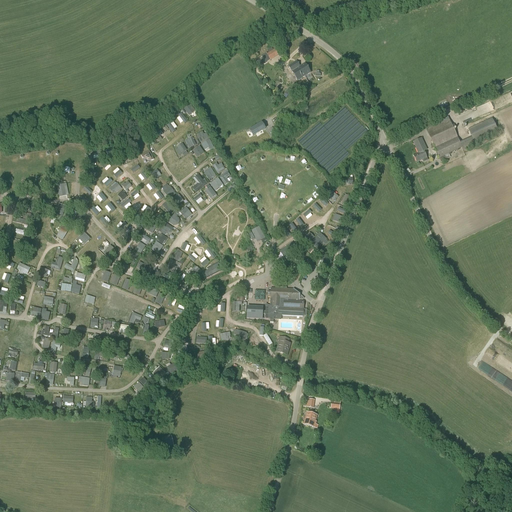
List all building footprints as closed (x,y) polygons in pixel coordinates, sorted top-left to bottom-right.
[(266,54),(262,56),(265,63),(270,60),(270,61),(271,60),(271,59),(278,55),(278,56),(279,55),(275,48),(274,48),(274,49),(267,53),(266,53),(266,54)] [(303,71),(300,67),(299,67),(296,62),(288,67),(297,81),(304,77),(301,72),(303,71)] [(304,64),(300,67),(303,71),(301,72),(304,77),(310,73),(304,64)] [(288,88),(283,96),(286,98),(288,97),(292,91),(288,88)] [(191,116),(197,111),(191,104),(185,109),(191,116)] [(178,132),(184,128),(178,119),(172,123),(178,132)] [(449,121),(427,131),(434,148),(441,162),(451,158),(449,154),(462,148),(463,151),(476,145),(475,142),(498,131),(492,119),(468,130),(472,138),(460,144),(449,121)] [(253,136),(265,129),(261,123),(249,130),(253,136)] [(163,134),(161,131),(150,138),(155,145),(162,140),(160,137),(163,134)] [(204,132),(197,135),(201,142),(211,138),(208,133),(205,134),(204,132)] [(186,140),(190,148),(197,145),(192,134),(188,136),(190,139),(186,140)] [(211,150),(215,148),(211,139),(202,143),(205,150),(210,148),(211,150)] [(413,143),(419,154),(423,151),(427,150),(421,139),(413,143)] [(178,147),(179,148),(177,150),(180,155),(188,150),(184,143),(178,147)] [(201,146),(194,151),(199,158),(206,152),(201,146)] [(141,156),(143,158),(151,161),(153,159),(149,151),(141,156)] [(423,151),(419,154),(414,156),(417,163),(426,158),(423,151)] [(172,165),(180,160),(175,152),(167,157),(172,165)] [(107,154),(108,163),(116,162),(114,153),(107,154)] [(191,154),(181,161),(185,165),(194,159),(191,154)] [(129,163),(133,172),(136,170),(137,171),(142,168),(137,159),(129,163)] [(177,173),(185,168),(181,162),(173,166),(177,173)] [(214,165),(218,173),(226,169),(223,163),(219,165),(218,163),(214,165)] [(212,167),(205,172),(210,179),(217,175),(212,167)] [(150,177),(143,169),(137,174),(144,182),(150,177)] [(158,169),(152,174),(157,180),(163,174),(158,169)] [(228,178),(232,176),(228,169),(223,172),(225,175),(221,177),(226,185),(230,182),(228,178)] [(124,172),(116,176),(120,183),(128,179),(124,172)] [(109,178),(106,180),(110,185),(116,180),(110,174),(107,176),(109,178)] [(194,188),(199,193),(208,184),(199,174),(195,179),(199,183),(194,188)] [(219,178),(211,184),(217,191),(225,185),(219,178)] [(143,185),(149,191),(155,185),(149,179),(143,185)] [(117,181),(112,185),(114,186),(111,189),(113,192),(116,190),(117,192),(123,188),(117,181)] [(129,181),(124,185),(129,191),(134,187),(129,181)] [(61,184),(61,196),(69,195),(68,183),(61,184)] [(172,186),(171,187),(169,185),(163,189),(171,199),(177,194),(172,186)] [(207,192),(213,199),(219,195),(212,187),(207,192)] [(157,188),(150,194),(157,204),(165,198),(157,188)] [(119,194),(125,200),(129,196),(123,190),(119,194)] [(137,201),(141,197),(135,190),(130,194),(137,201)] [(333,190),(329,194),(336,201),(340,196),(333,190)] [(101,202),(104,200),(105,202),(108,200),(104,193),(98,197),(101,202)] [(205,201),(203,197),(204,196),(202,193),(195,198),(200,205),(205,201)] [(175,198),(180,205),(185,201),(180,194),(175,198)] [(347,194),(344,204),(349,206),(353,196),(347,194)] [(85,196),(82,199),(88,204),(91,201),(85,196)] [(327,206),(330,204),(324,197),(321,200),(327,206)] [(131,198),(125,201),(128,205),(131,203),(133,207),(135,205),(131,198)] [(145,213),(150,207),(143,200),(138,206),(145,213)] [(311,207),(315,212),(322,206),(317,201),(311,207)] [(64,216),(68,206),(61,203),(57,213),(64,216)] [(111,213),(117,209),(111,203),(106,207),(111,213)] [(98,215),(103,211),(99,206),(94,210),(98,215)] [(136,206),(129,214),(132,217),(139,209),(136,206)] [(188,219),(194,214),(187,206),(182,212),(188,219)] [(340,206),(334,220),(341,223),(346,208),(340,206)] [(311,216),(313,215),(310,210),(304,214),(311,223),(314,221),(311,216)] [(183,219),(175,214),(170,222),(177,227),(183,219)] [(300,226),(307,222),(303,215),(296,220),(300,226)] [(108,217),(106,218),(105,217),(102,220),(107,226),(112,221),(108,217)] [(115,226),(120,230),(122,227),(125,230),(128,226),(120,219),(115,226)] [(162,232),(166,235),(168,232),(171,234),(175,228),(168,223),(162,232)] [(64,226),(58,237),(71,244),(77,233),(64,226)] [(261,226),(253,230),(259,242),(267,238),(261,226)] [(187,235),(195,243),(201,238),(193,230),(187,235)] [(331,231),(328,238),(335,240),(338,233),(331,231)] [(100,244),(107,237),(101,232),(94,240),(100,244)] [(321,251),(330,241),(322,233),(313,242),(321,251)] [(149,245),(152,239),(144,234),(141,240),(149,245)] [(161,234),(158,241),(165,244),(168,237),(161,234)] [(81,252),(85,256),(96,244),(91,240),(81,252)] [(104,252),(111,244),(106,240),(99,247),(104,252)] [(158,241),(152,249),(159,254),(165,246),(158,241)] [(185,241),(180,249),(186,253),(191,245),(185,241)] [(17,250),(14,249),(11,260),(18,263),(25,244),(20,242),(17,250)] [(141,254),(147,246),(141,242),(136,251),(141,254)] [(210,260),(213,257),(209,251),(210,251),(207,246),(203,249),(210,260)] [(173,259),(180,261),(183,252),(176,250),(173,259)] [(151,252),(148,258),(157,262),(160,256),(151,252)] [(99,255),(92,260),(97,267),(104,262),(99,255)] [(54,262),(52,268),(61,270),(65,258),(60,257),(58,263),(54,262)] [(198,274),(206,266),(200,261),(202,259),(201,258),(195,264),(200,268),(196,271),(198,274)] [(219,262),(208,268),(209,270),(203,273),(206,278),(223,270),(219,262)] [(19,270),(29,275),(32,268),(22,263),(19,270)] [(43,268),(41,276),(48,278),(50,270),(43,268)] [(77,279),(86,282),(88,275),(79,272),(77,279)] [(106,272),(103,280),(109,283),(112,275),(106,272)] [(130,291),(133,281),(126,279),(123,289),(130,291)] [(72,292),(81,294),(83,286),(78,285),(79,281),(75,281),(72,292)] [(62,290),(72,292),(73,285),(63,283),(62,290)] [(90,295),(96,297),(100,286),(93,284),(90,295)] [(56,297),(57,290),(48,288),(46,296),(56,297)] [(303,312),(303,302),(288,301),(288,300),(299,300),(299,295),(298,294),(293,290),(271,289),(270,298),(272,299),(272,306),(266,306),(265,313),(270,313),(270,311),(281,311),(303,312)] [(63,291),(62,297),(67,298),(66,302),(69,303),(71,293),(63,291)] [(43,307),(45,292),(42,292),(42,295),(34,294),(33,303),(38,304),(38,306),(43,307)] [(156,303),(163,305),(166,295),(160,293),(156,303)] [(95,304),(97,298),(88,295),(86,302),(95,304)] [(118,295),(115,304),(121,306),(124,298),(118,295)] [(54,306),(55,298),(46,296),(45,304),(54,306)] [(96,307),(106,308),(107,300),(97,298),(96,307)] [(0,312),(8,312),(8,302),(0,301),(0,309),(0,312)] [(241,305),(243,305),(243,302),(234,302),(234,312),(241,312),(241,305)] [(66,315),(68,305),(62,304),(59,314),(66,315)] [(143,319),(148,305),(145,304),(145,305),(142,304),(138,314),(134,312),(130,322),(135,324),(138,317),(143,319)] [(86,306),(85,313),(94,314),(94,307),(86,306)] [(246,319),(262,319),(263,315),(263,311),(263,307),(247,306),(246,319)] [(117,318),(120,309),(113,307),(111,316),(117,318)] [(151,313),(148,312),(147,316),(155,319),(157,316),(154,315),(155,312),(152,311),(151,313)] [(81,321),(84,323),(88,315),(82,312),(81,313),(80,313),(79,315),(83,317),(81,321)] [(128,318),(124,317),(125,312),(121,312),(119,321),(127,322),(128,318)] [(236,325),(243,325),(243,319),(246,319),(246,315),(236,315),(236,325)] [(6,325),(10,325),(10,322),(7,322),(7,320),(0,320),(0,329),(5,329),(6,325)] [(155,322),(156,328),(167,326),(166,320),(155,322)] [(105,330),(115,331),(116,322),(106,321),(105,330)] [(252,330),(263,332),(265,325),(253,323),(252,330)] [(29,336),(30,334),(25,333),(22,341),(31,343),(33,337),(29,336)] [(260,346),(263,337),(255,334),(253,344),(260,346)] [(171,337),(171,341),(167,340),(165,347),(173,349),(175,338),(171,337)] [(280,337),(279,340),(280,341),(277,348),(279,348),(278,352),(287,355),(289,347),(287,347),(289,343),(288,343),(289,340),(280,337)] [(50,350),(52,340),(46,338),(44,348),(50,350)] [(135,348),(138,349),(140,341),(133,339),(131,350),(135,351),(135,348)] [(12,344),(12,347),(21,349),(22,342),(15,340),(14,345),(12,344)] [(151,356),(152,348),(140,346),(139,350),(145,351),(145,355),(151,356)] [(18,358),(19,350),(10,350),(10,354),(13,354),(13,358),(18,358)] [(17,371),(19,362),(12,361),(10,369),(17,371)] [(25,372),(27,364),(21,362),(18,370),(25,372)] [(179,370),(176,363),(171,365),(171,363),(167,365),(171,374),(179,370)] [(114,376),(122,377),(123,367),(115,366),(114,376)] [(130,378),(132,373),(125,370),(123,375),(130,378)] [(30,378),(31,374),(18,372),(17,381),(22,382),(22,377),(30,378)] [(8,373),(7,381),(15,382),(16,374),(8,373)] [(54,383),(55,374),(47,374),(47,383),(54,383)] [(83,385),(91,386),(91,378),(80,377),(80,381),(83,382),(83,385)] [(141,393),(151,385),(145,377),(135,386),(141,393)] [(121,379),(110,378),(109,382),(116,383),(115,386),(120,387),(121,379)] [(130,402),(138,398),(133,388),(125,393),(130,402)] [(72,403),(75,403),(75,396),(64,396),(64,402),(68,402),(68,405),(72,405),(72,403)] [(84,406),(98,406),(98,397),(88,397),(88,401),(84,401),(84,406)] [(314,400),(306,399),(304,407),(313,408),(314,400)] [(332,402),(331,409),(339,410),(341,400),(335,400),(334,402),(332,402)] [(317,415),(307,413),(304,425),(314,428),(316,422),(315,422),(317,415)] [(162,440),(160,440),(161,446),(163,446),(164,448),(174,445),(171,435),(161,438),(162,440)]
